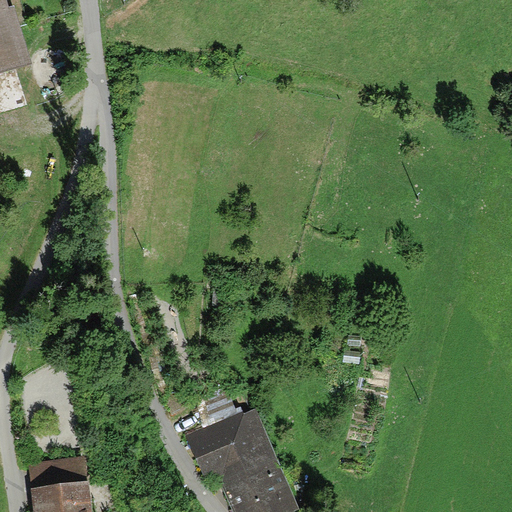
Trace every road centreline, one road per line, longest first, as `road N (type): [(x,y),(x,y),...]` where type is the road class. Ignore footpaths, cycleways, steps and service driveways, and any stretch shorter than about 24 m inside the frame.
road 1 (residential): [(219,511),(152,436),(127,360),(110,265),(98,84)]
road 2 (residential): [(98,84),(73,178),(11,317),(0,373)]
